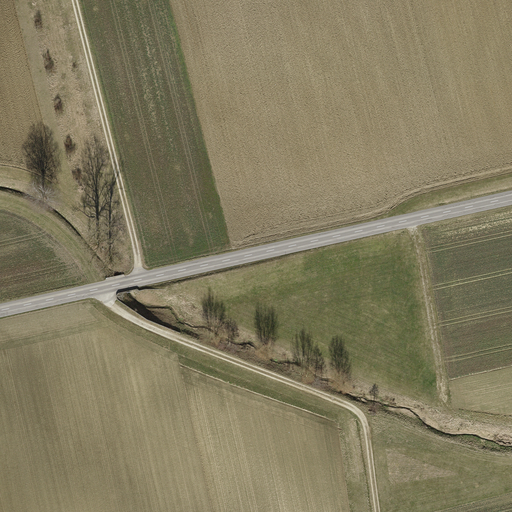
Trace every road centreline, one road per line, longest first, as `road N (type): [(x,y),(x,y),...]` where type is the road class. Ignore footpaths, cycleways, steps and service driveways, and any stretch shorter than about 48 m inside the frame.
road 1 (tertiary): [(0,310),(511,196)]
road 2 (track): [(104,287),(124,314),(359,412),(378,511)]
road 3 (track): [(142,278),(75,0)]
